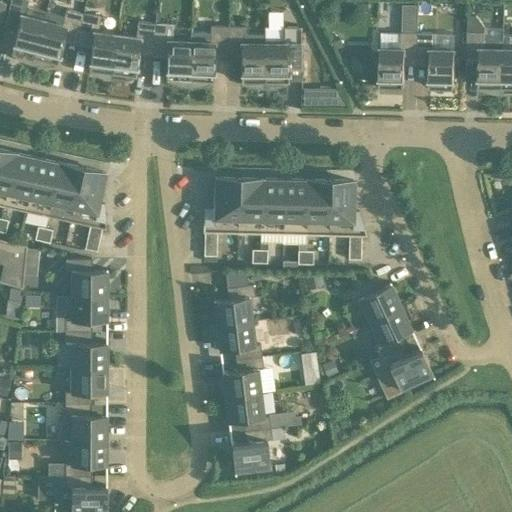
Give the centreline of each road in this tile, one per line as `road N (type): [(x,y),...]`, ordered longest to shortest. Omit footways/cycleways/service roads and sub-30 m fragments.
road 1 (residential): [(139,127),(139,479),(161,499),(200,478),(164,129)]
road 2 (residential): [(358,136),(455,351),(474,356),(509,344)]
road 3 (residential): [(451,137),(509,344)]
road 4 (residential): [(358,136),(164,129)]
road 5 (residential): [(139,127),(0,99)]
